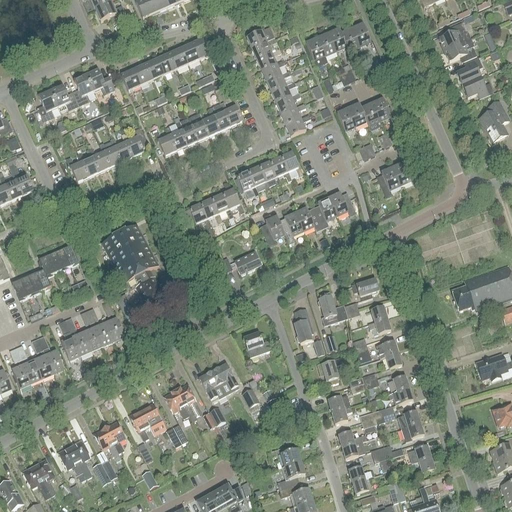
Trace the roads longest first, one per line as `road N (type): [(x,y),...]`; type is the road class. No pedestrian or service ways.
road 1 (residential): [(3,90),(67,228),(76,231),(269,143),(215,21)]
road 2 (tertiary): [(0,445),(269,299)]
road 3 (residential): [(480,511),(392,235)]
road 4 (residential): [(344,511),(269,299)]
road 5 (residential): [(92,54),(215,21)]
